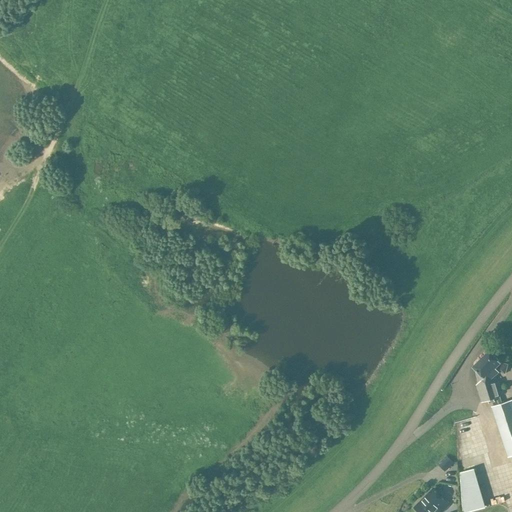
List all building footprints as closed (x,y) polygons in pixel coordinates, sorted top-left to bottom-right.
[(477,385),(482,402),(491,399),(494,405),(502,403),(493,376),(498,371),(505,374),(508,365),(501,363),(489,350),(473,366),(484,377),(477,385)] [(494,405),(493,406),(510,456),(511,455),(511,399),(502,403),(494,405)] [(458,426),(478,422),(477,416),(457,421),(458,426)] [(462,456),(464,462),(481,456),(479,450),(462,456)] [(454,463),(447,455),(438,464),(445,471),(454,463)] [(468,511),(487,506),(476,467),(457,473),(468,511)] [(449,504),(432,488),(413,507),(418,511),(435,511),(439,508),(443,511),(449,504)]
